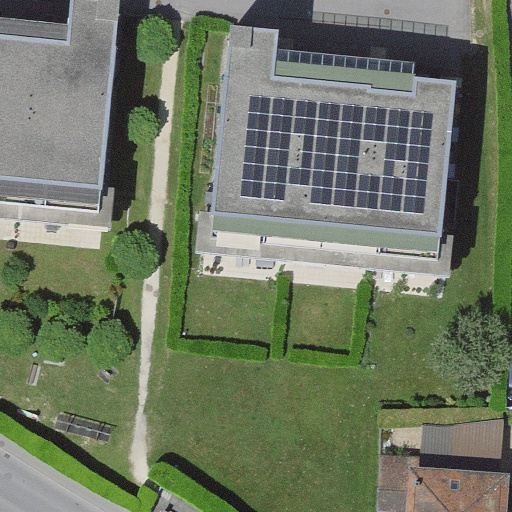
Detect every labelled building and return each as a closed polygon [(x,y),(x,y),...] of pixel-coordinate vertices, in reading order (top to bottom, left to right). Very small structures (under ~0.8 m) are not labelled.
[(118,28),(120,6),(72,2),(70,23),(118,28)] [(279,37),(231,32),(229,53),(276,58),(279,37)] [(102,203),(115,52),(0,41),(0,192),(21,195),(20,211),(72,216),(74,200),(102,203)] [(382,93),(226,78),(210,228),(238,231),(237,247),(289,252),(290,236),(366,243),(364,259),(416,264),(418,248),(440,250),(457,87),(383,81),(382,93)] [(446,428),(442,479),(498,483),(502,422),(446,428)] [(419,463),(379,460),(377,507),(414,510),(413,511),(499,511),(502,483),(418,477),(419,463)]
